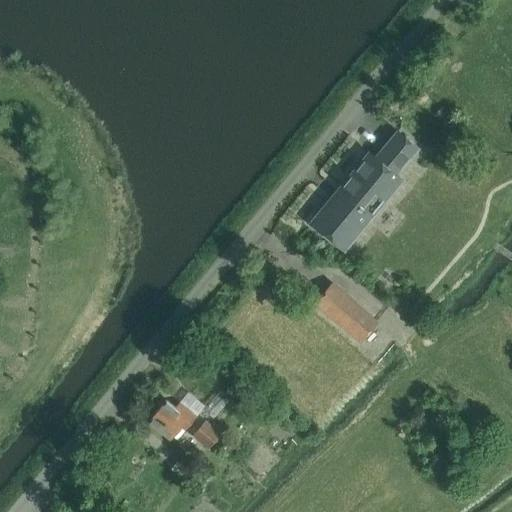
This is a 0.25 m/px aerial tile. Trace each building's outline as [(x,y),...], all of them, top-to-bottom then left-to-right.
[(444,126),(453,116),(442,106),(433,117),(444,126)] [(312,224),(343,249),(401,180),(395,175),(417,149),(398,132),(375,159),(370,154),(312,224)] [(316,304),(338,323),(359,341),(376,322),(332,285),(316,304)] [(165,401),(149,421),(170,438),(180,426),(184,429),(195,417),(179,404),(175,409),(165,401)] [(193,436),(207,448),(219,434),(205,422),(193,436)]
